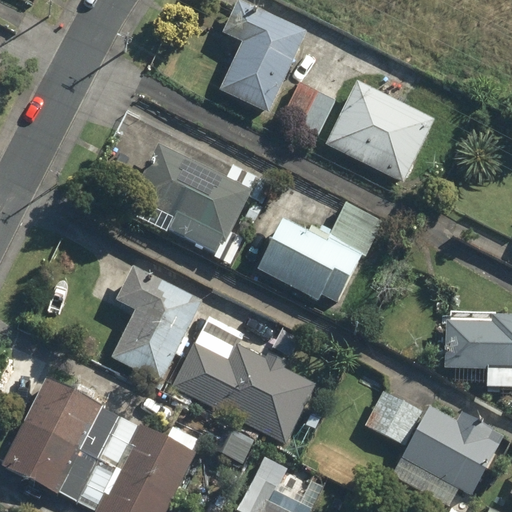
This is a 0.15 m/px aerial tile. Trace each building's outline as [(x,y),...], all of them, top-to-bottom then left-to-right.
[(242,50),(218,96),(266,123),(270,116),(315,141),(333,106),(286,81),(306,44),(237,7),(220,38),(242,50)] [(353,90),(323,152),(400,189),(430,127),(353,90)] [(158,152),(130,201),(173,225),(167,235),(231,270),(274,192),(232,169),(223,187),(158,152)] [(278,226),(253,276),(315,308),(318,302),(332,309),(357,261),(365,264),(383,227),(305,188),(298,201),(336,220),(328,235),(313,227),(307,240),(278,226)] [(132,317),(108,364),(159,391),(201,311),(131,274),(113,308),(132,317)] [(204,319),(167,390),(283,450),(314,389),(283,373),(286,369),(261,356),(257,363),(237,353),(243,340),(204,319)] [(487,325),(441,324),(440,374),(480,375),(480,391),(511,391),(511,322),(487,322),(487,325)] [(167,431),(161,442),(97,411),(99,407),(43,380),(0,470),(0,472),(55,499),(82,511),(168,511),(195,458),(189,455),(194,444),(167,431)] [(402,452),(396,462),(468,502),(501,443),(458,419),(453,428),(426,413),(422,420),(380,397),(362,430),(402,452)] [(309,511),(311,509),(270,489),(258,511),(309,511)]
